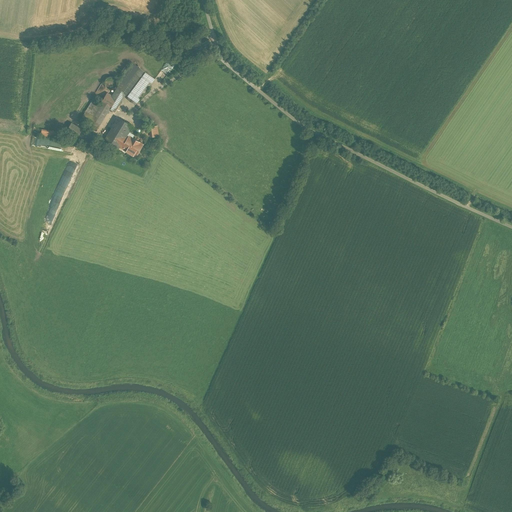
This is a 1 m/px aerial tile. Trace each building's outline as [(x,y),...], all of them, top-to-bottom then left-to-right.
[(144,71),(133,63),(120,81),(121,82),(117,88),(120,90),(125,94),(129,96),(127,98),(128,99),(135,104),(136,104),(154,79),(144,71)] [(115,78),(113,77),(111,76),(109,76),(107,77),(105,79),(104,81),(104,82),(105,84),(105,86),(107,87),(110,88),(112,88),(114,87),(115,86),(116,84),(116,82),(116,80),(115,78)] [(117,88),(112,96),(121,101),(125,94),(120,90),(117,88)] [(112,96),(107,93),(101,103),(101,104),(110,109),(115,112),(119,104),(120,105),(122,102),(121,101),(112,96)] [(90,121),(87,125),(96,131),(110,109),(101,104),(98,108),(93,117),(90,121)] [(88,114),(93,117),(98,108),(93,105),(88,114)] [(118,117),(103,143),(117,152),(120,147),(127,135),(133,126),(118,117)] [(72,123),(70,125),(91,138),(93,135),(72,123)] [(91,138),(70,125),(66,132),(87,144),(91,138)] [(63,132),(42,129),(41,136),(62,139),(63,132)] [(143,144),(127,135),(120,147),(135,156),(143,144)]
